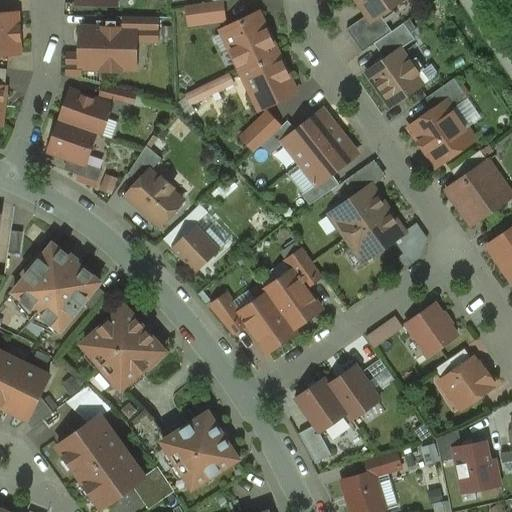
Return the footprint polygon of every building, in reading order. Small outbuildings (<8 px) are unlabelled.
[(371,22),(397,4),(401,0),(355,0),(366,15),(371,22)] [(221,2),(186,6),(188,25),(223,21),(221,2)] [(374,45),(403,24),(402,22),(404,21),(401,15),(403,13),(397,4),(371,22),(366,15),(346,30),(361,53),(374,45)] [(0,54),(19,54),(17,14),(0,14),(0,54)] [(222,32),(240,71),(277,53),(258,15),(222,32)] [(123,19),(123,30),(136,30),(136,32),(153,32),(153,19),(123,19)] [(403,24),(374,45),(383,59),(398,49),(400,50),(414,40),(403,24)] [(79,42),(79,55),(78,69),(101,70),(101,72),(121,73),(121,69),(135,69),(136,32),(136,30),(123,30),(119,29),(120,28),(111,28),(102,28),(79,28),(79,42)] [(398,49),(383,59),(365,72),(391,108),(424,85),(400,50),(398,49)] [(296,92),(277,53),(240,71),(259,110),(296,92)] [(79,80),(78,69),(79,55),(66,55),(65,77),(79,80)] [(477,63),(466,70),(471,78),(482,71),(477,63)] [(233,84),(228,74),(186,95),(190,104),(233,84)] [(445,102),(451,110),(467,98),(454,80),(425,100),(433,111),(445,102)] [(136,94),(101,85),(98,97),(133,106),(136,94)] [(0,86),(0,126),(1,126),(4,100),(8,97),(4,92),(5,87),(0,86)] [(59,122),(95,135),(101,137),(112,105),(71,90),(59,122)] [(445,102),(433,111),(409,127),(419,141),(418,142),(419,143),(422,142),(427,149),(425,151),(426,153),(427,152),(436,166),(472,141),(470,138),(470,133),(465,125),(460,124),(451,110),(445,102)] [(254,152),(260,146),(280,127),(266,112),(240,137),(254,152)] [(322,112),(297,132),(283,143),(301,164),(339,134),(322,112)] [(286,121),(280,127),(260,146),(270,156),(283,143),(297,132),(286,121)] [(95,135),(59,122),(48,151),(84,165),(95,135)] [(356,155),(339,134),(301,164),(316,184),(317,185),(330,175),(356,155)] [(146,146),(126,176),(138,184),(149,171),(150,172),(161,159),(146,146)] [(481,166),(485,163),(487,161),(480,150),(450,171),(457,181),(480,165),(481,166)] [(384,177),(373,161),(344,181),(349,189),(356,189),(364,184),(367,188),(369,187),(384,177)] [(480,165),(457,181),(447,188),(470,220),(494,203),(495,204),(501,205),(507,201),(508,195),(485,163),(481,166),(480,165)] [(150,172),(149,171),(138,184),(126,197),(160,226),(182,201),(170,190),(172,188),(161,178),(160,181),(150,172)] [(104,174),(101,188),(114,191),(117,177),(104,174)] [(337,183),(330,175),(317,185),(316,184),(302,194),(309,204),(337,183)] [(347,238),(387,211),(381,203),(380,204),(369,187),(367,188),(336,211),(341,218),(338,225),(347,238)] [(178,241),(195,225),(207,213),(199,205),(170,233),(178,241)] [(387,211),(347,238),(355,250),(363,249),(369,258),(394,240),(402,235),(390,218),(391,217),(387,211)] [(195,225),(178,241),(171,248),(195,274),(220,250),(195,225)] [(427,239),(417,225),(402,235),(394,240),(403,253),(397,257),(404,267),(399,271),(418,258),(427,239)] [(511,282),(511,281),(511,227),(489,243),(498,256),(495,258),(511,282)] [(291,257),(301,250),(295,241),(285,249),(291,257)] [(60,331),(83,304),(97,286),(100,282),(77,264),(78,262),(69,254),(67,256),(52,244),(42,257),(39,254),(22,276),(24,278),(12,293),(60,331)] [(301,250),(291,257),(285,261),(291,270),(293,270),(305,288),(322,276),(303,249),(301,250)] [(293,270),(291,270),(264,290),(266,293),(292,330),(321,310),(305,288),(293,270)] [(105,293),(97,286),(83,304),(91,311),(105,293)] [(292,330),(266,293),(240,312),(238,313),(246,324),(266,352),(295,332),(292,330)] [(238,313),(240,312),(227,294),(210,305),(233,334),(246,324),(238,313)] [(435,305),(406,324),(428,355),(456,335),(449,325),(450,324),(444,314),(442,315),(435,305)] [(95,335),(83,346),(120,387),(132,376),(133,378),(164,352),(125,307),(94,333),(95,335)] [(401,327),(394,317),(366,337),(373,347),(401,327)] [(464,349),(434,369),(441,380),(472,359),(464,349)] [(26,419),(27,420),(39,396),(48,376),(47,375),(46,377),(39,373),(39,371),(25,364),(24,366),(17,363),(18,362),(4,355),(4,354),(0,351),(0,406),(5,409),(5,407),(16,413),(26,418),(26,419)] [(461,409),(494,386),(484,371),(483,372),(473,358),(472,359),(441,380),(439,382),(448,394),(450,394),(461,409)] [(374,388),(391,380),(382,359),(365,367),(374,388)] [(379,401),(354,366),(329,385),(349,413),(353,419),(379,401)] [(329,385),(323,378),(294,400),(313,426),(319,435),(349,413),(329,385)] [(90,423),(100,415),(110,409),(86,387),(68,402),(90,423)] [(52,413),(39,396),(27,420),(33,428),(52,413)] [(182,430),(162,443),(190,489),(210,475),(212,477),(240,461),(210,411),(181,428),(182,430)] [(78,479),(123,447),(100,415),(90,423),(56,447),(78,479)] [(330,456),(319,435),(313,426),(298,435),(315,464),(330,456)] [(472,441),(455,444),(461,491),(505,486),(499,438),(481,440),(472,441)] [(133,486),(144,478),(123,447),(78,479),(101,510),(133,486)] [(372,471),(374,478),(402,470),(396,451),(364,461),(367,472),(372,471)] [(144,478),(133,486),(148,509),(174,492),(158,469),(144,478)] [(372,471),(367,472),(342,480),(352,511),(379,511),(385,511),(381,499),(382,494),(380,488),(376,487),(374,478),(372,471)]
